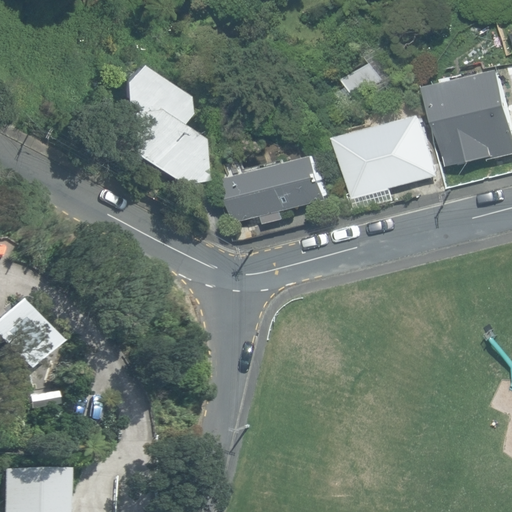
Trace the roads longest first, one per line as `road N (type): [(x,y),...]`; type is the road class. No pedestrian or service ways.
road 1 (residential): [(234,290),(321,257),(511,206)]
road 2 (residential): [(0,149),(234,290)]
road 3 (unclassified): [(234,290),(223,388),(186,511)]
